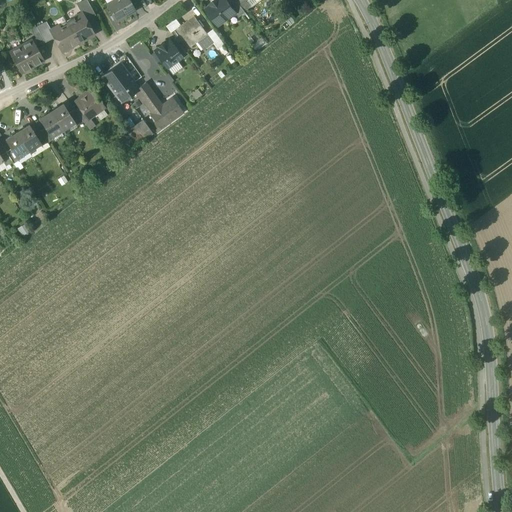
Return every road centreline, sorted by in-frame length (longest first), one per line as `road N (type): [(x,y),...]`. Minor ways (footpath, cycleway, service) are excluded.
road 1 (secondary): [(500,511),(482,308),(359,0)]
road 2 (residential): [(174,0),(119,38),(0,97)]
